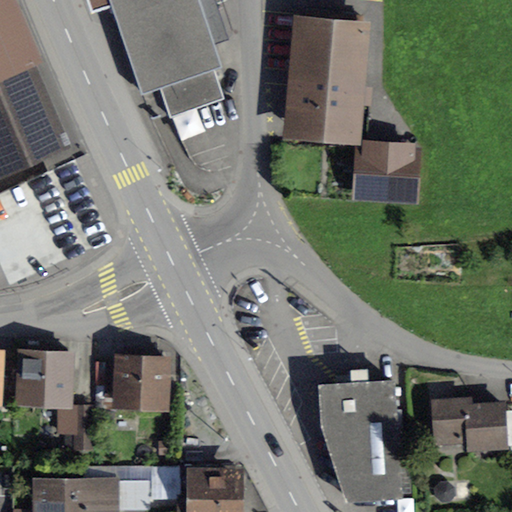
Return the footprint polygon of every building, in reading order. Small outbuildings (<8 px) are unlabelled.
[(0,0),(0,167),(65,140),(4,0),(0,0)] [(110,0),(86,0),(91,13),(113,5),(110,0)] [(110,0),(113,5),(142,93),(160,87),(170,116),(223,98),(213,68),(220,66),(198,0),(110,0)] [(301,69),(357,74),(361,27),(305,22),(301,69)] [(361,95),(355,95),(357,74),(301,69),(299,86),(292,85),(288,126),(359,132),(361,95)] [(411,198),(414,152),(363,149),(360,195),(411,198)] [(29,181),(60,249),(105,229),(74,160),(29,181)] [(0,210),(0,226),(2,232),(21,223),(12,205),(0,210)] [(26,347),(24,395),(64,397),(66,349),(26,347)] [(106,364),(105,396),(121,397),(121,400),(166,402),(168,359),(158,359),(158,352),(124,350),(123,365),(106,364)] [(342,424),(347,498),(399,494),(392,380),(367,382),(366,368),(350,369),(351,383),(321,385),(323,425),(342,424)] [(434,401),(436,441),(469,439),(470,446),(511,443),(511,419),(504,420),(503,404),(469,406),(469,399),(434,401)] [(60,406),(60,431),(75,432),(75,447),(92,447),(92,406),(60,406)] [(147,497),(181,497),(181,475),(182,465),(140,465),(140,478),(148,478),(147,497)] [(195,475),(181,475),(181,497),(195,498),(194,511),(234,511),(235,476),(195,475)] [(116,511),(116,482),(38,481),(37,511),(90,511),(91,511),(116,511)]
